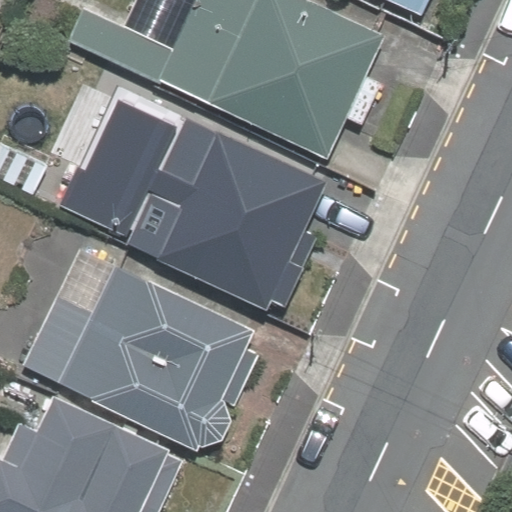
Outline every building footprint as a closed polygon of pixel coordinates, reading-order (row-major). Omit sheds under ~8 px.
[(185,0),(164,49),(70,9),(53,49),(310,159),(368,24),(310,0),(185,0)] [(381,0),(404,10),(408,0),(381,0)] [(310,182),(176,121),(140,200),(72,169),(48,221),(250,314),(310,182)] [(238,332),(69,244),(9,359),(193,454),(220,402),(205,395),(238,332)] [(20,380),(0,420),(0,511),(156,511),(182,462),(20,380)]
